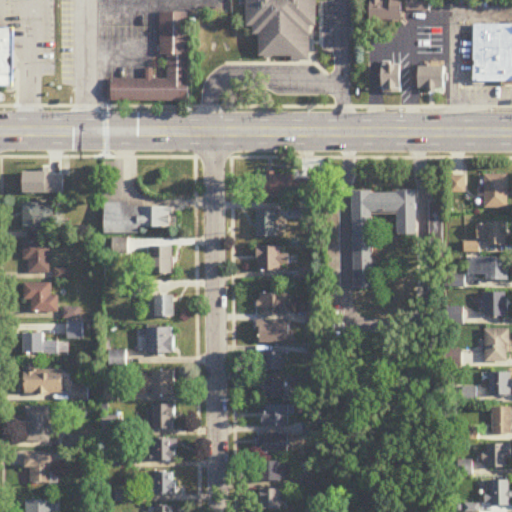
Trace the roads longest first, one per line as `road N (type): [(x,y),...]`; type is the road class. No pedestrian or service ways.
road 1 (secondary): [(0,132),(511,135)]
road 2 (residential): [(217,511),(212,134)]
